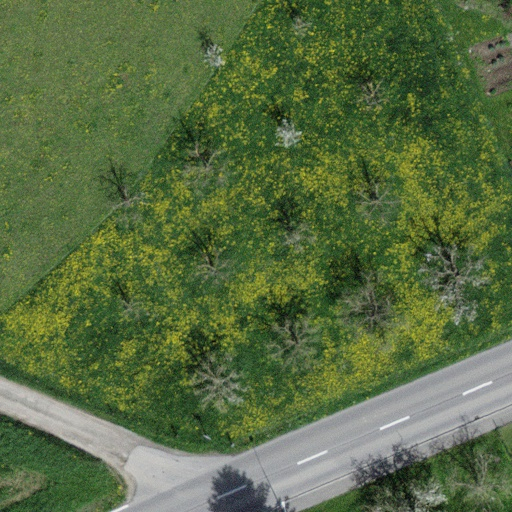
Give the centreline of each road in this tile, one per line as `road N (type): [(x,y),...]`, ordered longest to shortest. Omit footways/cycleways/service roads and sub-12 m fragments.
road 1 (secondary): [(181,510),(511,371)]
road 2 (track): [(181,510),(130,456),(0,396)]
